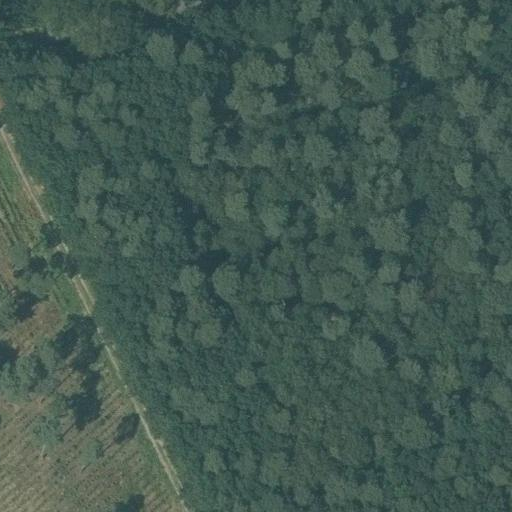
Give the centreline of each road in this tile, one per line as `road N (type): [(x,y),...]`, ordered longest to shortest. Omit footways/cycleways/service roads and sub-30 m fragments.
road 1 (track): [(188,511),(0,117)]
road 2 (unclassified): [(203,0),(0,48)]
